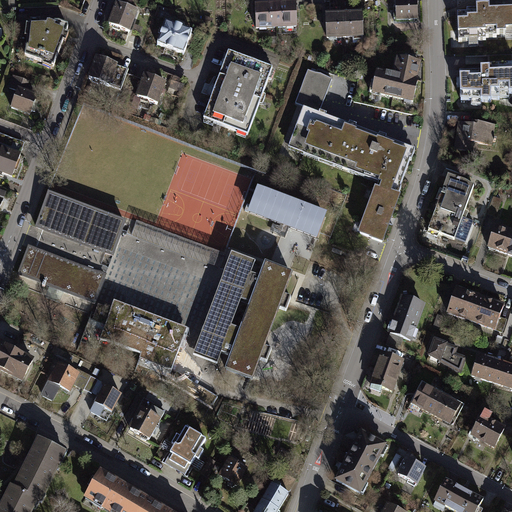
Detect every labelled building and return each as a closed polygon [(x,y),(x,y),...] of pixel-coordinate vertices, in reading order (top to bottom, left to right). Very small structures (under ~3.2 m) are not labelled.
[(396,10),(394,10),(394,22),(418,22),(417,1),(408,1),(408,0),(402,0),(403,1),(396,1),(396,10)] [(477,10),(467,10),(467,13),(458,14),(458,17),(458,26),(459,38),(459,40),(485,39),(485,37),(496,36),(496,33),(506,33),(506,36),(511,35),(511,1),(505,2),(490,3),(490,0),(476,1),(477,8),(477,10)] [(138,12),(117,4),(109,25),(130,33),(138,12)] [(276,7),(277,28),(296,27),(295,6),(276,7)] [(277,28),(276,7),(256,7),(257,29),(277,28)] [(345,38),(345,16),(327,17),(327,38),(345,38)] [(345,16),(345,38),(363,37),(362,16),(345,16)] [(29,25),(25,56),(54,67),(69,27),(59,24),(55,23),(54,25),(51,24),(40,24),(40,22),(31,22),(31,25),(29,25)] [(192,33),(165,23),(157,45),(184,55),(192,33)] [(200,45),(205,33),(197,29),(192,42),(200,45)] [(228,54),(204,120),(248,137),(272,71),(228,54)] [(114,66),(94,58),(87,79),(107,86),(114,66)] [(375,83),(373,82),(370,92),(414,102),(418,81),(416,81),(420,65),(398,60),(395,76),(378,72),(375,83)] [(480,71),(460,72),(461,99),(491,101),(491,99),(500,99),(500,92),(511,92),(511,64),(488,65),(488,64),(480,64),(480,71)] [(127,70),(114,66),(107,86),(126,93),(131,78),(125,75),(127,70)] [(305,108),(320,113),(332,80),(308,72),(296,105),(305,108)] [(164,83),(143,76),(141,81),(136,97),(156,104),(164,83)] [(28,83),(14,78),(10,89),(18,92),(19,91),(31,95),(32,92),(25,90),(28,83)] [(141,81),(131,78),(126,93),(136,97),(141,81)] [(31,95),(19,91),(18,92),(12,109),(30,115),(36,97),(31,95)] [(320,113),(305,108),(290,148),(381,181),(377,191),(397,199),(414,151),(386,141),(387,138),(380,136),(379,138),(356,130),(357,127),(350,125),(349,127),(326,118),(326,116),(320,113)] [(25,125),(33,128),(36,120),(28,117),(25,125)] [(472,127),(460,126),(456,150),(469,152),(471,143),(492,146),(493,142),(495,143),(496,139),(493,138),(495,127),(473,124),(472,127)] [(20,154),(2,148),(0,153),(0,172),(13,177),(20,154)] [(448,179),(429,231),(455,240),(455,239),(466,243),(474,221),(463,217),(473,188),(448,179)] [(329,213),(259,187),(249,215),(319,241),(329,213)] [(397,199),(377,191),(374,199),(373,199),(363,225),(365,225),(361,234),(372,238),(372,239),(382,243),(398,199),(397,199)] [(50,198),(48,197),(37,227),(94,248),(93,249),(113,256),(122,234),(125,224),(106,216),(105,219),(50,198)] [(501,201),(493,198),(488,213),(496,216),(501,201)] [(488,249),(508,255),(511,242),(511,233),(495,227),(488,249)] [(29,248),(19,274),(96,303),(105,277),(29,248)] [(222,271),(210,305),(212,306),(234,315),(239,303),(251,307),(245,321),(267,330),(275,309),(284,313),(289,300),(279,296),(286,276),(265,268),(260,280),(249,276),(254,265),(229,255),(222,271)] [(472,321),(480,298),(456,290),(448,314),(467,321),(467,319),(472,321)] [(480,298),(472,321),(477,322),(476,324),(495,330),(499,318),(503,307),(480,298)] [(403,339),(410,342),(423,307),(404,300),(387,345),(399,350),(403,339)] [(187,330),(114,302),(111,309),(105,325),(100,339),(173,367),(187,330)] [(195,341),(190,356),(215,366),(216,362),(220,353),(232,358),(227,370),(249,379),(257,360),(265,363),(269,351),(260,347),(267,330),(245,321),(241,332),(229,328),(234,315),(212,306),(210,305),(195,341)] [(499,318),(495,330),(502,333),(507,320),(499,318)] [(429,357),(439,362),(446,345),(435,341),(429,357)] [(0,370),(21,381),(31,360),(0,344),(0,370)] [(439,362),(450,366),(455,354),(457,349),(446,345),(439,362)] [(403,362),(382,354),(372,383),(382,387),(382,389),(392,393),(403,362)] [(466,359),(455,354),(450,366),(450,367),(461,371),(466,359)] [(492,383),(499,361),(487,357),(486,361),(478,359),(472,376),(492,383)] [(499,361),(492,383),(511,388),(511,369),(510,369),(511,365),(499,361)] [(70,392),(73,385),(78,375),(77,374),(59,365),(43,397),(52,401),(59,387),(70,392)] [(73,385),(84,391),(91,377),(78,371),(77,374),(78,375),(73,385)] [(99,381),(91,377),(84,391),(92,394),(99,381)] [(91,413),(107,422),(121,395),(105,387),(104,388),(102,386),(98,393),(101,395),(91,413)] [(432,415),(442,396),(443,393),(438,391),(437,393),(424,387),(414,405),(432,415)] [(442,396),(432,415),(451,424),(460,406),(442,396)] [(149,441),(164,413),(145,403),(141,410),(139,409),(135,416),(137,417),(130,430),(141,436),(141,439),(145,441),(149,440),(149,441)] [(472,436),(495,448),(505,429),(490,421),(492,416),(485,412),(472,436)] [(176,446),(166,464),(185,475),(196,457),(199,459),(203,452),(200,450),(206,440),(186,429),(181,438),(177,436),(173,444),(176,446)] [(334,481),(358,494),(359,493),(363,485),(379,456),(383,450),(384,447),(360,434),(344,464),(339,473),(334,481)] [(64,455),(39,442),(15,490),(37,502),(40,503),(64,455)] [(295,457),(281,450),(278,456),(291,464),(295,457)] [(400,457),(394,454),(386,469),(391,472),(400,457)] [(232,457),(220,477),(228,481),(228,484),(229,487),(233,488),(237,486),(247,470),(237,464),(239,461),(232,457)] [(396,475),(414,485),(423,469),(405,458),(396,475)] [(216,464),(209,460),(201,473),(208,477),(216,464)] [(344,464),(336,461),(333,469),(339,473),(344,464)] [(271,465),(266,474),(271,477),(276,469),(271,465)] [(141,511),(147,502),(100,474),(87,496),(113,511),(141,511)] [(273,482),(255,511),(278,511),(297,481),(286,475),(280,486),(273,482)] [(479,511),(476,510),(482,500),(444,480),(433,502),(434,502),(432,506),(442,511),(444,507),(453,511),(479,511)] [(11,488),(0,510),(0,511),(32,511),(37,502),(15,490),(11,488)] [(163,511),(147,502),(141,511),(163,511)]
